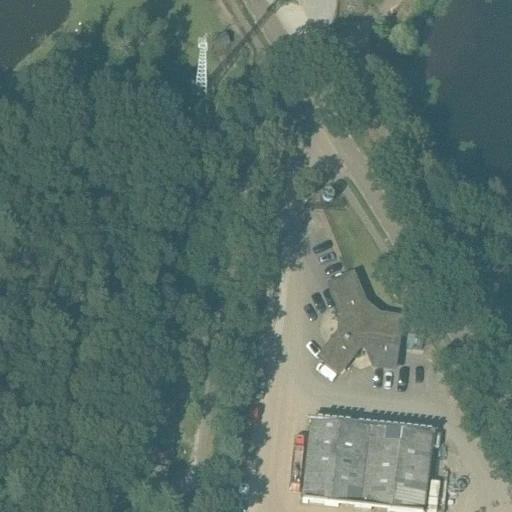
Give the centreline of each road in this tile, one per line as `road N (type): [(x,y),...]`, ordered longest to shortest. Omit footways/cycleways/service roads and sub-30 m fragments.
road 1 (unclassified): [(327,120),(265,173),(247,207),(214,351),(199,511)]
road 2 (tertiary): [(511,420),(327,120)]
road 3 (tertiary): [(327,120),(253,0)]
